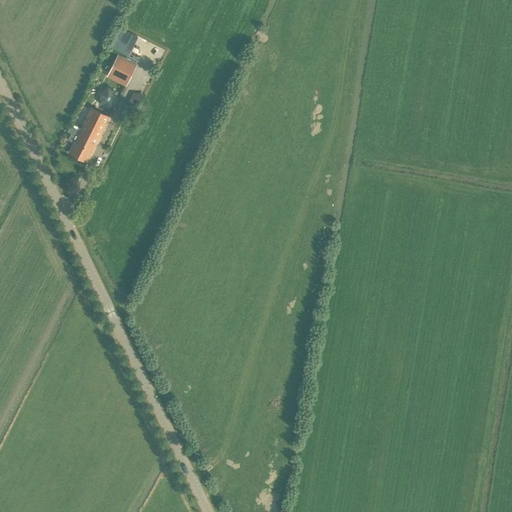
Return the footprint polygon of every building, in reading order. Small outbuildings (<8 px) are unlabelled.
[(152,45),(151,62),(163,62),(163,46),(152,45)] [(119,55),(108,76),(125,85),(136,64),(119,55)] [(99,103),(109,108),(118,102),(118,91),(108,86),(99,92),(99,103)] [(91,108),(81,129),(88,133),(86,138),(96,144),(110,117),(91,108)] [(88,133),(81,129),(69,152),(87,162),(96,144),(86,138),(88,133)]
